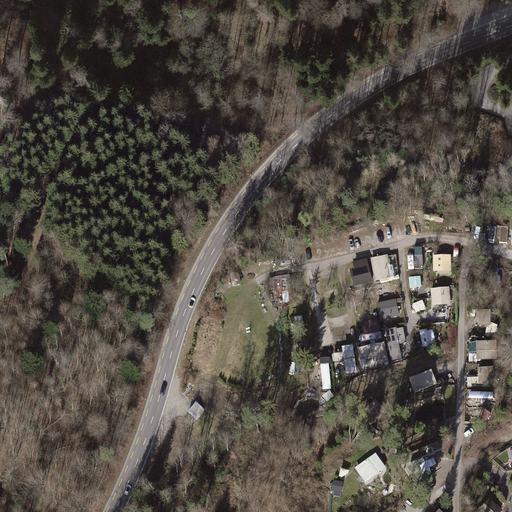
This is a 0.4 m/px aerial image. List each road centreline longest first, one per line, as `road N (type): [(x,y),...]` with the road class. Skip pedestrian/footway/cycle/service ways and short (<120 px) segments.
road 1 (secondary): [(115,511),(200,279),(256,185),(356,93),(511,25)]
road 2 (track): [(135,50),(44,200),(16,296),(0,318)]
road 3 (track): [(0,147),(100,72),(217,0)]
